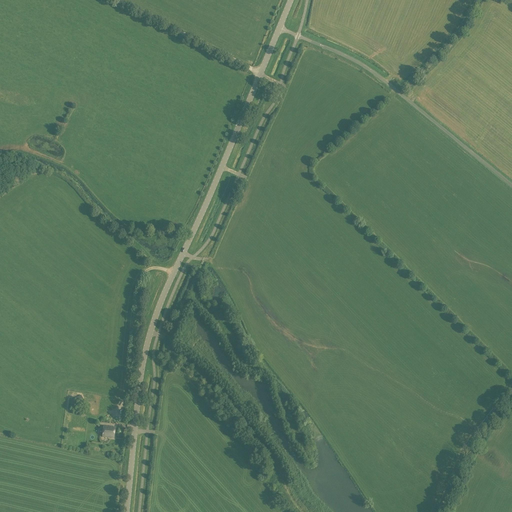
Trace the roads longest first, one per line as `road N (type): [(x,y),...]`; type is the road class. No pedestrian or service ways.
road 1 (secondary): [(127,511),(144,354),(278,27)]
road 2 (unclassified): [(511,184),(368,68),(278,27)]
road 3 (track): [(151,332),(167,337),(222,389),(269,449),(301,511)]
